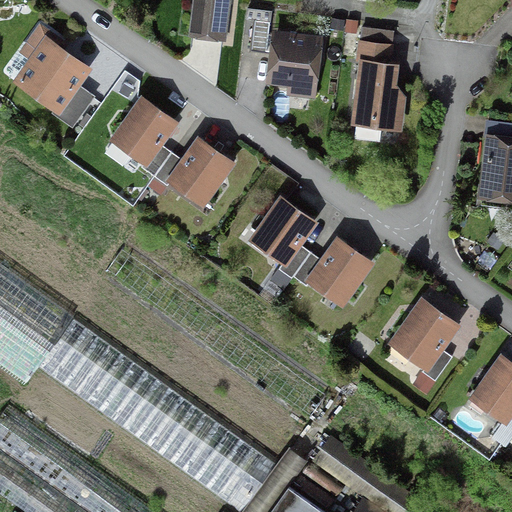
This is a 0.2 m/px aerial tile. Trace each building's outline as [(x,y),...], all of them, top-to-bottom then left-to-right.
[(195,0),(191,35),(221,38),(225,0),(195,0)] [(253,21),(250,51),(264,53),(268,23),(253,21)] [(57,50),(62,44),(39,28),(22,53),(32,60),(17,81),(56,109),(85,70),(57,50)] [(311,85),(316,40),(274,35),(269,80),(311,85)] [(389,83),(392,66),(362,62),(355,117),(373,119),(380,126),(396,128),(400,97),(389,83)] [(157,143),(172,123),(141,101),(106,149),(107,154),(121,164),(125,163),(132,153),(144,162),(140,167),(153,177),(170,153),(157,143)] [(511,140),(511,141),(487,138),(481,187),(478,187),(476,205),(503,208),(504,198),(511,199),(511,140)] [(183,162),(170,153),(153,177),(166,186),(170,180),(188,193),(191,188),(204,197),(228,163),(198,142),(183,162)] [(296,243),(311,223),(280,201),(256,235),(269,244),(266,249),(283,261),(277,270),(290,279),(292,277),(309,253),(296,243)] [(337,242),(322,262),(309,253),(292,277),(305,286),(309,280),(327,293),(330,288),(343,297),(367,263),(337,242)] [(72,317),(0,265),(0,365),(24,383),(35,368),(71,318),(72,317)] [(438,348),(454,326),(421,302),(392,343),(425,366),(421,372),(434,381),(451,357),(438,348)] [(71,318),(35,368),(37,369),(237,511),(240,511),(275,464),(72,318),(71,318)] [(476,393),(490,402),(486,407),(503,420),(511,407),(511,367),(501,359),(476,393)] [(156,511),(7,404),(0,413),(0,498),(19,511),(156,511)] [(384,511),(432,511),(328,437),(311,460),(384,511)] [(322,511),(287,486),(268,511),(322,511)] [(379,511),(364,501),(355,511),(379,511)]
